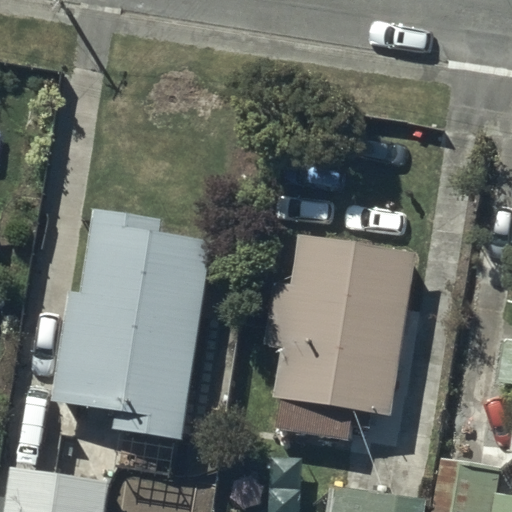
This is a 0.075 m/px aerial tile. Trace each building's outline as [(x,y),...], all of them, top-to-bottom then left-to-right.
[(159,211),(94,204),(82,287),(67,285),(55,394),(117,401),(114,423),(121,424),(117,460),(173,467),(177,434),(182,435),(213,233),(158,223),(159,211)] [(395,413),(417,243),(357,233),(299,228),(292,278),(275,276),(268,336),(282,338),(275,393),(282,394),(278,426),(352,436),(356,408),(395,413)] [(511,335),(503,334),(497,377),(511,379),(511,425),(509,446),(511,446),(511,335)] [(502,463),(440,456),(434,511),(511,511),(511,491),(499,491),(502,463)] [(107,511),(112,475),(9,461),(1,511),(107,511)] [(323,485),(322,511),(398,511),(400,487),(323,485)]
